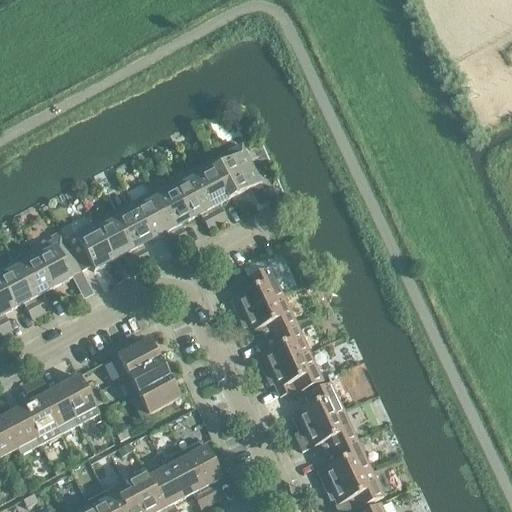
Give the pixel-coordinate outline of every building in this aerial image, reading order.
[(209,164),(229,202),(248,191),(258,210),(269,205),(257,183),(243,157),(238,148),(209,164)] [(190,174),(218,227),(227,222),(219,207),(229,202),(209,164),(190,174)] [(171,184),(190,222),(200,217),(208,232),(218,227),(190,174),(171,184)] [(181,227),(190,222),(171,184),(152,195),(180,247),(189,242),(181,227)] [(265,194),(265,195),(266,196),(266,197),(266,198),(267,198),(267,199),(268,199),(268,200),(269,200),(270,200),(271,200),(272,200),(273,200),(274,200),(274,199),(275,199),(276,198),(276,197),(277,197),(277,196),(277,195),(277,194),(277,193),(276,192),(276,191),(275,191),(275,190),(274,190),(273,189),(272,189),(271,189),(270,189),(269,189),(268,190),(267,190),(267,191),(266,191),(266,192),(266,193),(266,194),(265,194)] [(132,205),(152,242),(168,234),(171,238),(165,241),(170,252),(180,247),(152,195),(132,205)] [(136,251),(152,242),(132,205),(113,215),(141,268),(151,263),(145,252),(139,255),(136,251)] [(94,226),(114,263),(123,258),(131,274),(141,268),(113,215),(94,226)] [(67,248),(81,273),(91,268),(94,273),(114,263),(94,226),(74,236),(77,242),(67,248)] [(72,278),(81,273),(67,248),(61,236),(31,252),(52,291),(73,280),(72,278)] [(13,262),(42,318),(51,313),(42,296),(52,291),(31,252),(13,262)] [(32,322),(42,318),(13,262),(0,269),(0,284),(14,311),(23,306),(32,322)] [(232,308),(237,319),(282,298),(269,270),(244,281),(249,293),(233,300),(236,306),(232,308)] [(0,332),(2,337),(12,332),(4,316),(14,311),(0,284),(0,332)] [(282,298),(237,319),(242,331),(247,329),(249,335),(266,327),(271,338),(296,327),(282,298)] [(258,365),(264,377),(309,354),(296,327),(271,338),(276,349),(259,357),(262,362),(258,365)] [(120,381),(158,361),(147,341),(109,362),(120,381)] [(309,354),(264,377),(269,388),(273,387),(276,391),(279,399),(295,392),(297,396),(323,383),(309,354)] [(168,380),(158,361),(120,381),(130,400),(168,380)] [(78,425),(59,389),(48,394),(40,378),(31,383),(58,435),(78,425)] [(78,378),(59,389),(78,425),(79,427),(98,417),(94,409),(89,399),(83,389),(78,378)] [(178,400),(168,380),(130,400),(140,420),(178,400)] [(58,435),(31,383),(21,389),(29,405),(21,410),(39,445),(58,435)] [(91,384),(83,389),(89,399),(97,394),(91,384)] [(292,424),(298,435),(342,414),(329,387),(304,397),(310,408),(294,415),(297,422),(292,424)] [(97,394),(89,399),(94,409),(102,405),(97,394)] [(20,455),(39,445),(21,410),(11,415),(2,399),(0,399),(0,417),(18,451),(20,455)] [(326,443),(331,454),(356,442),(342,414),(298,435),(303,447),(307,444),(310,450),(326,443)] [(0,460),(18,451),(0,417),(0,460)] [(100,424),(94,427),(98,435),(105,432),(100,424)] [(126,430),(114,436),(119,444),(131,438),(126,430)] [(324,492),(370,471),(356,442),(331,454),(336,464),(316,473),(324,492)] [(182,453),(210,507),(220,502),(211,486),(222,481),(202,443),(182,453)] [(128,446),(117,452),(120,460),(132,454),(128,446)] [(161,464),(164,470),(166,470),(183,501),(192,496),(200,511),(210,507),(182,453),(180,454),(180,455),(161,464)] [(166,470),(164,470),(148,479),(144,472),(143,473),(163,511),(176,511),(173,506),(183,501),(166,470)] [(370,471),(324,492),(330,504),(334,501),(337,507),(352,500),(357,511),(383,499),(370,471)] [(124,483),(139,511),(163,511),(143,473),(124,483)] [(105,493),(114,511),(139,511),(124,483),(105,493)] [(114,511),(105,493),(86,504),(89,510),(90,511),(114,511)] [(33,497),(22,503),(27,511),(37,506),(33,497)]
